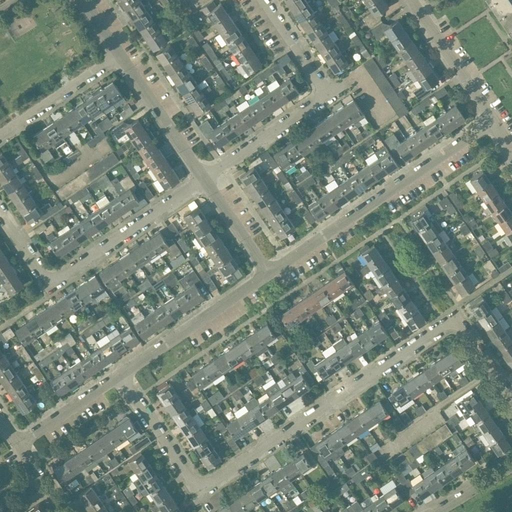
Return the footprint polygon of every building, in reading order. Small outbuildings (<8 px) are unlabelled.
[(117,0),(117,1),(121,7),(124,5),(126,9),(139,0),(117,0)] [(139,0),(126,9),(133,19),(146,10),(151,6),(149,2),(144,5),(140,0),(139,0)] [(207,12),(214,22),(228,13),(221,2),(216,6),(212,0),(201,8),(205,13),(207,12)] [(307,2),(306,0),(288,0),(287,1),(294,11),(307,2)] [(384,0),(374,0),(367,5),(371,11),(363,17),(369,26),(381,18),(377,13),(381,10),(381,11),(383,10),(382,9),(388,5),(384,0)] [(511,0),(489,0),(511,33),(511,0)] [(177,7),(181,13),(190,7),(186,1),(177,7)] [(294,11),(300,21),(314,12),(307,2),(294,11)] [(193,12),(190,7),(181,13),(184,18),(193,12)] [(345,12),(349,17),(353,14),(350,8),(345,12)] [(133,19),(140,29),(153,20),(146,10),(133,19)] [(170,14),(174,20),(179,16),(175,11),(170,14)] [(321,22),(314,12),(300,21),(307,31),(321,22)] [(235,23),(228,13),(214,22),(221,32),(235,23)] [(337,17),(341,23),(346,19),(342,14),(337,17)] [(183,22),(179,16),(174,20),(178,25),(183,22)] [(346,19),(341,23),(345,28),(350,24),(346,19)] [(397,19),(392,22),(391,21),(389,23),(390,24),(386,26),(383,21),(371,29),(378,38),(379,38),(383,44),(390,39),(404,29),(397,19)] [(140,29),(146,39),(160,30),(153,20),(140,29)] [(307,31),(314,41),(328,32),(321,22),(307,31)] [(241,33),(235,23),(221,32),(215,36),(221,46),(227,42),(241,33)] [(195,34),(200,31),(196,26),(191,29),(195,34)] [(411,39),(404,29),(390,39),(397,49),(411,39)] [(146,39),(153,48),(166,39),(167,40),(173,36),(170,32),(164,36),(160,30),(146,39)] [(204,37),(200,31),(195,34),(199,40),(204,37)] [(334,42),(328,32),(314,41),(321,51),(334,42)] [(248,42),(241,33),(227,42),(234,52),(248,42)] [(351,36),(355,42),(360,39),(356,33),(351,36)] [(187,39),(191,44),(196,41),(192,35),(187,39)] [(360,39),(355,42),(358,47),(363,44),(360,39)] [(397,49),(404,59),(418,49),(411,39),(397,49)] [(199,46),(196,41),(191,44),(195,50),(199,46)] [(205,49),(209,55),(213,51),(218,48),(215,44),(210,47),(207,41),(202,45),(205,49)] [(234,52),(241,62),(254,53),(248,42),(234,52)] [(321,51),(327,61),(341,52),(334,42),(321,51)] [(156,53),(163,63),(177,54),(169,44),(156,53)] [(327,61),(334,71),(348,61),(350,64),(354,62),(345,49),(341,52),(327,61)] [(425,59),(418,49),(404,59),(410,69),(425,59)] [(217,57),(213,51),(209,55),(212,60),(217,57)] [(261,63),(254,53),(241,62),(247,72),(261,63)] [(379,61),(383,58),(380,53),(375,56),(379,61)] [(183,64),(177,54),(163,63),(170,73),(183,64)] [(201,59),(205,64),(209,61),(205,55),(201,59)] [(363,64),(367,68),(376,62),(372,58),(363,64)] [(387,64),(383,58),(379,61),(382,67),(387,64)] [(410,69),(417,79),(432,69),(425,59),(410,69)] [(213,66),(209,61),(205,64),(208,70),(213,66)] [(279,61),(271,67),(268,68),(271,73),(277,69),(282,66),(279,61)] [(379,67),(376,62),(367,68),(370,73),(379,67)] [(170,73),(176,83),(190,74),(183,64),(170,73)] [(222,74),(227,71),(223,66),(219,69),(222,74)] [(382,72),(379,67),(370,73),(373,78),(382,72)] [(427,87),(431,84),(432,85),(434,84),(433,83),(439,79),(432,69),(417,79),(421,84),(412,91),(418,100),(430,91),(427,87)] [(231,77),(227,71),(222,74),(226,80),(231,77)] [(258,75),(261,80),(267,76),(264,71),(258,75)] [(385,77),(382,72),(373,78),(376,83),(385,77)] [(392,81),(397,78),(393,72),(388,75),(392,81)] [(176,83),(183,93),(197,84),(190,74),(176,83)] [(279,84),(288,98),(299,91),(294,84),(300,80),(296,74),(290,78),(289,77),(279,84)] [(214,79),(218,84),(223,81),(219,75),(214,79)] [(256,84),(261,80),(258,75),(253,79),(256,84)] [(388,81),(385,77),(376,83),(379,87),(388,81)] [(401,83),(397,78),(392,81),(396,86),(401,83)] [(112,81),(103,88),(112,102),(122,95),(112,81)] [(226,86),(223,81),(218,84),(221,89),(226,86)] [(391,86),(388,81),(379,87),(383,92),(391,86)] [(183,93),(190,103),(204,94),(210,89),(207,85),(201,89),(197,84),(183,93)] [(268,111),(278,105),(269,91),(264,84),(261,87),(263,90),(257,95),(259,98),(268,111)] [(278,105),(288,98),(279,84),(269,91),(278,105)] [(97,92),(93,94),(102,109),(112,102),(103,88),(101,85),(95,89),(97,92)] [(238,88),(242,93),(247,89),(244,85),(238,88)] [(395,90),(391,86),(383,92),(386,96),(395,90)] [(447,91),(444,86),(433,93),(437,98),(447,91)] [(236,97),(242,93),(238,88),(233,92),(236,97)] [(396,93),(395,90),(386,96),(389,101),(398,95),(396,93)] [(402,101),(406,97),(401,90),(396,93),(398,95),(401,99),(402,101)] [(93,94),(83,101),(92,115),(102,109),(93,94)] [(190,103),(197,113),(210,104),(204,94),(190,103)] [(401,99),(398,95),(389,101),(392,106),(401,99)] [(424,100),(427,105),(432,101),(429,96),(424,100)] [(219,102),(222,107),(227,103),(224,98),(219,102)] [(259,118),(268,111),(259,98),(249,104),(259,118)] [(365,116),(353,99),(343,106),(352,120),(357,126),(361,123),(358,120),(365,116)] [(402,101),(401,99),(392,106),(395,110),(399,107),(404,104),(402,101)] [(417,112),(427,105),(424,100),(414,107),(417,112)] [(82,122),(92,115),(83,101),(73,108),(82,122)] [(216,110),(222,107),(219,102),(213,106),(216,110)] [(120,112),(123,117),(132,110),(127,103),(122,106),(124,109),(120,112)] [(249,104),(239,111),(248,125),(259,118),(249,104)] [(407,108),(404,104),(399,107),(404,114),(407,112),(408,110),(407,108)] [(456,104),(445,111),(455,125),(465,118),(456,104)] [(342,126),(352,120),(343,106),(333,112),(342,126)] [(399,107),(395,110),(398,114),(399,117),(404,114),(399,107)] [(73,108),(62,115),(72,129),(82,122),(73,108)] [(239,131),(248,125),(239,111),(229,118),(239,131)] [(445,131),(455,125),(445,111),(435,117),(445,131)] [(333,112),(323,119),(332,133),(342,126),(333,112)] [(62,135),(72,129),(62,115),(53,121),(62,135)] [(114,116),(109,119),(112,124),(117,121),(114,116)] [(435,117),(425,124),(435,138),(445,131),(435,117)] [(126,126),(123,121),(111,129),(117,138),(127,132),(131,138),(145,128),(138,118),(126,126)] [(229,118),(219,125),(229,138),(239,131),(229,118)] [(102,131),(112,124),(109,119),(104,123),(104,122),(99,125),(102,131)] [(211,133),(213,137),(212,138),(213,139),(214,139),(219,145),(229,138),(219,125),(213,129),(207,119),(198,125),(206,137),(211,133)] [(322,140),(332,133),(323,119),(313,126),(322,140)] [(53,121),(43,128),(52,142),(62,135),(53,121)] [(425,145),(435,138),(425,124),(415,131),(425,145)] [(313,126),(303,133),(313,146),(322,140),(313,126)] [(52,142),(43,128),(33,134),(41,146),(35,151),(43,163),(53,157),(46,146),(52,142)] [(138,148),(152,138),(154,136),(150,130),(147,132),(145,128),(131,138),(138,148)] [(366,128),(361,132),(364,137),(370,133),(366,128)] [(415,131),(406,138),(415,152),(425,145),(415,131)] [(359,140),(364,137),(361,132),(355,136),(359,140)] [(398,147),(400,151),(399,152),(400,154),(401,153),(405,159),(415,152),(406,138),(400,142),(394,132),(385,139),(393,151),(398,147)] [(303,153),(313,146),(303,133),(293,139),(303,153)] [(98,134),(92,138),(96,143),(102,139),(98,134)] [(366,139),(369,144),(375,141),(371,136),(366,139)] [(96,143),(92,138),(87,141),(91,146),(96,143)] [(138,148),(145,157),(158,148),(152,138),(138,148)] [(293,139),(283,146),(293,160),(303,153),(293,139)] [(364,148),(369,144),(366,139),(360,143),(364,148)] [(14,144),(21,154),(26,151),(18,140),(14,144)] [(346,142),(341,145),(344,150),(350,147),(346,142)] [(115,148),(119,154),(124,151),(120,145),(115,148)] [(339,154),(344,150),(341,145),(335,149),(339,154)] [(295,163),(293,160),(283,146),(273,153),(285,170),(295,163)] [(78,147),(73,151),(76,156),(82,152),(78,147)] [(165,158),(158,148),(145,157),(151,167),(165,158)] [(346,153),(349,158),(355,154),(352,149),(346,153)] [(393,167),(398,164),(388,150),(378,157),(387,171),(389,173),(395,169),(393,167)] [(0,168),(9,162),(2,151),(0,152),(0,168)] [(26,151),(21,154),(24,159),(29,156),(26,151)] [(76,156),(73,151),(67,155),(70,160),(76,156)] [(113,151),(107,155),(114,164),(119,160),(113,151)] [(344,161),(349,158),(346,153),(341,156),(344,161)] [(109,167),(114,164),(107,155),(103,158),(109,167)] [(273,168),(278,165),(271,155),(266,158),(273,168)] [(331,161),(330,160),(328,157),(322,160),(325,165),(331,161)] [(377,178),(387,171),(378,157),(368,163),(377,178)] [(103,158),(98,161),(105,170),(109,167),(103,158)] [(151,167),(158,177),(172,168),(165,158),(151,167)] [(124,163),(128,168),(133,165),(129,159),(124,163)] [(320,169),(325,165),(322,160),(317,164),(320,169)] [(100,174),(105,170),(98,161),(93,164),(100,174)] [(334,166),(332,163),(331,161),(325,165),(329,170),(334,166)] [(16,172),(9,162),(0,168),(0,178),(2,181),(16,172)] [(368,163),(358,170),(367,184),(377,178),(368,163)] [(93,164),(89,167),(95,177),(100,174),(93,164)] [(30,168),(34,174),(39,171),(35,165),(30,168)] [(137,171),(133,165),(128,168),(132,174),(137,171)] [(323,174),(329,170),(325,165),(320,169),(323,174)] [(246,186),(261,177),(254,166),(239,176),(246,186)] [(90,180),(95,177),(89,167),(84,171),(90,180)] [(179,178),(172,168),(158,177),(165,187),(179,178)] [(276,173),(280,178),(284,175),(281,169),(276,173)] [(307,169),(301,172),(305,177),(310,174),(307,169)] [(357,191),(367,184),(358,170),(348,177),(357,191)] [(477,189),(490,181),(483,170),(470,178),(477,189)] [(39,171),(34,174),(38,179),(43,176),(39,171)] [(84,171),(79,174),(86,183),(90,180),(84,171)] [(8,191),(22,182),(16,172),(2,181),(8,191)] [(299,181),(305,177),(301,172),(296,176),(299,181)] [(101,176),(95,180),(98,185),(109,178),(105,173),(101,176)] [(81,186),(86,183),(79,174),(75,177),(81,186)] [(131,189),(136,185),(128,174),(119,180),(125,189),(119,194),(128,208),(139,200),(131,189)] [(284,175),(280,178),(283,184),(288,180),(284,175)] [(307,180),(310,185),(315,181),(312,176),(307,180)] [(75,177),(70,180),(77,189),(81,186),(75,177)] [(267,187),(261,177),(246,186),(253,196),(267,187)] [(348,177),(338,184),(347,198),(357,191),(348,177)] [(138,183),(142,188),(147,185),(143,179),(138,183)] [(72,193),(77,189),(70,180),(65,183),(72,193)] [(93,188),(98,185),(95,180),(90,184),(93,188)] [(304,189),(310,185),(307,180),(301,184),(304,189)] [(477,189),(485,200),(497,191),(490,181),(477,189)] [(29,192),(22,182),(8,191),(15,201),(29,192)] [(65,183),(61,186),(67,196),(72,193),(65,183)] [(337,204),(347,198),(338,184),(328,190),(337,204)] [(52,190),(49,185),(44,188),(47,194),(52,190)] [(154,195),(147,185),(142,188),(149,199),(154,195)] [(62,199),(67,196),(61,186),(56,190),(62,199)] [(82,189),(75,194),(79,198),(89,191),(85,187),(82,189)] [(253,196),(260,206),(274,197),(267,187),(253,196)] [(289,193),(293,198),(298,195),(294,189),(289,193)] [(328,190),(318,197),(328,211),(337,204),(328,190)] [(454,191),(449,194),(455,204),(460,201),(454,191)] [(487,214),(492,211),(505,202),(497,191),(485,200),(488,206),(483,209),(487,214)] [(22,211),(36,202),(29,192),(15,201),(22,211)] [(73,202),(79,198),(75,194),(70,197),(73,202)] [(119,214),(128,208),(119,194),(109,200),(119,214)] [(298,195),(293,198),(297,204),(302,200),(298,195)] [(451,203),(446,196),(438,201),(443,208),(444,207),(445,207),(451,203)] [(281,207),(274,197),(260,206),(267,216),(281,207)] [(317,218),(328,211),(318,197),(308,204),(317,218)] [(109,200),(99,207),(109,221),(119,214),(109,200)] [(462,200),(460,201),(455,204),(458,208),(464,204),(462,200)] [(49,201),(40,207),(36,202),(22,211),(29,221),(41,213),(44,218),(60,208),(56,203),(52,206),(49,201)] [(492,211),(499,221),(511,213),(505,202),(492,211)] [(408,220),(412,227),(415,225),(418,230),(435,218),(432,213),(428,216),(424,210),(427,208),(425,204),(410,214),(412,218),(408,220)] [(190,224),(204,215),(197,205),(183,214),(190,224)] [(456,209),(453,206),(447,210),(449,214),(456,209)] [(99,228),(109,221),(99,207),(89,214),(99,228)] [(267,216),(273,226),(288,216),(281,207),(267,216)] [(59,212),(62,216),(68,213),(64,208),(59,212)] [(310,223),(315,220),(308,210),(303,213),(310,223)] [(56,220),(62,216),(59,212),(53,215),(56,220)] [(499,221),(506,232),(511,228),(511,212),(511,213),(499,221)] [(89,214),(79,221),(89,235),(99,228),(89,214)] [(211,225),(204,215),(190,224),(197,234),(211,225)] [(294,227),(288,216),(273,226),(280,236),(294,227)] [(418,230),(425,240),(439,231),(442,229),(435,218),(418,230)] [(79,241),(89,235),(79,221),(69,227),(79,241)] [(44,222),(34,229),(37,233),(47,226),(44,222)] [(167,225),(174,236),(179,232),(172,222),(167,225)] [(468,227),(465,223),(459,228),(461,231),(468,227)] [(69,248),(79,241),(69,227),(67,224),(58,231),(60,234),(69,248)] [(201,246),(204,244),(217,235),(211,225),(197,234),(194,236),(201,246)] [(172,239),(167,242),(165,239),(165,238),(164,236),(163,237),(159,231),(149,238),(158,252),(165,247),(171,256),(180,250),(172,239)] [(425,240),(433,251),(446,242),(439,231),(425,240)] [(59,255),(69,248),(60,234),(49,241),(59,255)] [(224,244),(217,235),(204,244),(210,254),(224,244)] [(181,245),(186,242),(182,237),(177,240),(181,245)] [(149,238),(139,245),(148,259),(158,252),(149,238)] [(148,259),(139,245),(137,242),(131,246),(133,249),(129,251),(138,265),(148,259)] [(189,248),(186,242),(181,245),(185,251),(189,248)] [(453,253),(446,242),(433,251),(440,261),(453,253)] [(381,255),(373,244),(369,247),(366,243),(358,249),(361,252),(368,263),(381,255)] [(210,254),(217,264),(231,255),(224,244),(210,254)] [(129,251),(119,258),(128,272),(138,265),(129,251)] [(0,269),(10,263),(3,252),(0,254),(0,269)] [(185,258),(181,253),(176,256),(180,262),(185,258)] [(440,261),(447,272),(460,263),(453,253),(440,261)] [(231,255),(217,264),(201,275),(204,280),(209,277),(208,276),(220,268),(224,274),(238,265),(231,255)] [(388,265),(381,255),(368,263),(361,268),(364,273),(371,268),(375,274),(388,265)] [(194,265),(199,261),(195,256),(190,260),(194,265)] [(119,279),(128,272),(119,258),(109,265),(119,279)] [(498,267),(501,272),(511,265),(508,260),(498,267)] [(203,267),(199,261),(194,265),(198,270),(203,267)] [(0,269),(0,277),(3,282),(17,273),(10,263),(0,269)] [(468,274),(460,263),(447,272),(455,283),(468,274)] [(109,265),(99,272),(109,286),(119,279),(109,265)] [(375,274),(383,285),(395,276),(388,265),(375,274)] [(163,267),(157,271),(160,276),(166,272),(163,267)] [(333,277),(342,290),(345,295),(351,290),(350,288),(355,284),(343,267),(337,271),(338,274),(333,277)] [(203,296),(199,290),(200,289),(198,287),(198,288),(195,284),(201,281),(193,269),(183,275),(190,285),(183,289),(193,303),(203,296)] [(155,279),(160,276),(157,271),(151,275),(151,274),(146,277),(147,279),(150,282),(155,279)] [(168,274),(162,278),(165,283),(175,276),(172,271),(168,274)] [(23,282),(17,273),(3,282),(9,292),(23,282)] [(468,274),(455,283),(462,294),(475,285),(468,274)] [(96,299),(106,291),(95,275),(84,282),(94,295),(96,299)] [(379,295),(386,290),(390,296),(403,287),(395,276),(383,285),(376,289),(379,295)] [(216,287),(209,277),(204,280),(211,290),(216,287)] [(331,297),(342,290),(333,277),(322,284),(331,297)] [(160,287),(165,283),(162,278),(156,282),(160,287)] [(84,302),(94,295),(84,282),(75,288),(84,302)] [(146,287),(147,288),(150,292),(155,289),(151,284),(146,287)] [(322,284),(312,292),(320,304),(331,297),(322,284)] [(390,296),(397,306),(410,297),(403,287),(390,296)] [(74,309),(84,302),(75,288),(65,295),(74,309)] [(133,288),(127,291),(130,296),(136,292),(133,288)] [(183,310),(193,303),(183,289),(173,296),(183,310)] [(310,312),(320,304),(312,292),(301,299),(310,312)] [(471,306),(478,316),(491,308),(481,293),(469,302),(471,305),(471,306)] [(64,316),(74,309),(65,295),(55,302),(64,316)] [(138,295),(132,299),(136,304),(141,300),(138,295)] [(173,296),(164,303),(173,317),(183,310),(173,296)] [(417,308),(410,297),(397,306),(404,317),(417,308)] [(130,307),(136,304),(132,299),(127,302),(130,307)] [(301,299),(291,306),(299,319),(310,312),(301,299)] [(353,299),(350,301),(354,308),(358,305),(353,299)] [(55,302),(45,309),(54,323),(64,316),(55,302)] [(163,323),(173,317),(164,303),(154,309),(163,323)] [(108,304),(102,308),(106,313),(111,309),(108,304)] [(288,326),(299,319),(291,306),(280,314),(281,315),(276,317),(281,324),(285,322),(288,326)] [(106,313),(102,308),(97,312),(100,317),(106,313)] [(417,308),(404,317),(412,328),(425,319),(417,308)] [(498,318),(491,308),(478,316),(485,327),(498,318)] [(45,329),(54,323),(45,309),(36,315),(45,329)] [(154,309),(144,316),(154,330),(163,323),(154,309)] [(113,311),(108,315),(111,320),(117,316),(113,311)] [(140,311),(130,317),(144,337),(154,330),(144,316),(140,311)] [(389,317),(386,313),(380,317),(385,325),(391,322),(388,318),(389,317)] [(36,315),(25,322),(34,336),(45,329),(36,315)] [(105,324),(111,320),(108,315),(102,319),(105,324)] [(88,318),(83,322),(86,326),(92,323),(88,318)] [(485,327),(492,337),(505,329),(498,318),(485,327)] [(376,340),(387,333),(379,320),(367,328),(376,340)] [(25,343),(34,336),(25,322),(15,329),(25,343)] [(77,325),(81,330),(86,326),(83,322),(77,325)] [(267,322),(256,330),(264,342),(275,335),(277,337),(282,334),(277,326),(272,329),(267,322)] [(93,325),(88,329),(91,334),(97,330),(93,325)] [(392,325),(387,328),(394,338),(399,335),(392,325)] [(130,326),(119,333),(129,347),(139,339),(130,326)] [(7,339),(15,333),(10,327),(2,332),(7,339)] [(366,348),(376,340),(367,328),(357,335),(366,348)] [(86,338),(91,334),(88,329),(82,333),(86,338)] [(511,339),(511,338),(505,329),(492,337),(500,348),(511,339)] [(268,348),(264,342),(256,330),(245,337),(254,350),(258,355),(268,348)] [(70,333),(64,336),(67,341),(73,337),(70,333)] [(119,353),(129,347),(119,333),(109,340),(119,353)] [(357,335),(346,342),(355,355),(366,348),(357,335)] [(59,340),(61,343),(62,345),(67,341),(64,336),(59,340)] [(76,342),(74,338),(73,337),(67,341),(71,346),(76,342)] [(243,357),(254,350),(245,337),(235,344),(243,357)] [(336,349),(344,362),(355,355),(346,342),(343,337),(332,344),(336,349)] [(511,339),(500,348),(507,359),(511,355),(511,339)] [(109,340),(100,346),(109,360),(119,353),(109,340)] [(71,346),(67,341),(62,345),(65,349),(71,346)] [(233,364),(243,357),(235,344),(224,352),(233,364)] [(18,349),(22,354),(27,351),(23,345),(18,349)] [(52,349),(49,345),(43,349),(46,354),(52,349)] [(99,367),(109,360),(100,346),(90,353),(99,367)] [(465,355),(462,356),(456,347),(445,354),(457,372),(471,363),(465,355)] [(37,360),(46,354),(43,349),(38,352),(33,355),(37,360)] [(58,349),(48,356),(52,361),(62,354),(58,349)] [(336,349),(325,357),(334,369),(338,366),(340,369),(346,365),(344,362),(336,349)] [(27,351),(22,354),(25,359),(30,356),(27,351)] [(222,371),(233,364),(224,352),(213,359),(222,371)] [(0,369),(9,363),(3,353),(0,354),(0,369)] [(90,353),(80,360),(89,374),(99,367),(90,353)] [(445,354),(434,362),(443,374),(449,370),(453,376),(457,373),(457,372),(445,354)] [(46,364),(52,361),(48,356),(43,359),(46,364)] [(325,357),(314,364),(311,359),(306,363),(313,373),(318,369),(323,377),(334,369),(325,357)] [(211,379),(222,371),(213,359),(203,366),(211,379)] [(79,380),(89,374),(80,360),(70,367),(79,380)] [(434,362),(423,369),(432,382),(443,374),(434,362)] [(0,369),(0,378),(2,382),(16,373),(9,363),(0,369)] [(31,369),(35,374),(40,371),(36,365),(31,369)] [(310,385),(309,384),(314,381),(303,365),(298,368),(301,373),(296,377),(292,371),(286,375),(299,393),(310,385)] [(201,386),(211,379),(203,366),(192,374),(201,386)] [(70,367),(60,373),(70,387),(79,380),(70,367)] [(252,378),(256,375),(251,369),(248,371),(252,378)] [(422,389),(432,382),(423,369),(413,376),(422,389)] [(40,371),(35,374),(39,379),(44,376),(40,371)] [(23,382),(16,373),(2,382),(9,392),(23,382)] [(59,394),(70,387),(60,373),(50,380),(59,394)] [(286,384),(280,388),(289,401),(299,393),(286,375),(282,378),(286,384)] [(413,376),(402,384),(411,396),(422,389),(413,376)] [(57,396),(47,381),(43,383),(46,388),(45,389),(52,399),(57,396)] [(26,387),(23,382),(9,392),(16,402),(30,392),(35,389),(32,384),(26,387)] [(165,402),(177,394),(170,383),(157,391),(165,402)] [(231,392),(234,390),(230,383),(226,386),(231,392)] [(400,404),(411,396),(402,384),(392,391),(393,393),(388,396),(395,407),(400,404)] [(278,408),(289,401),(280,388),(269,395),(278,408)] [(462,413),(468,410),(481,401),(473,390),(455,403),(462,413)] [(213,394),(208,397),(213,404),(224,397),(220,391),(217,394),(213,394)] [(236,391),(232,394),(236,400),(240,398),(236,391)] [(37,402),(30,392),(16,402),(23,412),(37,402)] [(185,405),(177,394),(165,402),(172,413),(185,405)] [(267,415),(278,408),(269,395),(259,402),(267,415)] [(257,422),(267,415),(259,402),(255,397),(248,402),(252,407),(248,410),(257,422)] [(369,406),(377,419),(388,412),(393,408),(388,401),(383,404),(379,399),(369,406)] [(488,412),(481,401),(468,410),(475,420),(488,412)] [(172,413),(179,424),(192,415),(197,412),(194,407),(189,411),(185,405),(172,413)] [(367,426),(377,419),(369,406),(358,414),(367,426)] [(246,430),(257,422),(248,410),(237,417),(246,430)] [(400,414),(406,423),(411,420),(405,410),(400,414)] [(483,431),(495,422),(488,412),(475,420),(483,431)] [(347,421),(356,434),(367,426),(358,414),(347,421)] [(455,414),(447,420),(449,423),(451,422),(457,418),(455,414)] [(141,426),(137,420),(134,422),(129,416),(126,415),(123,417),(123,420),(118,423),(127,436),(138,429),(138,428),(141,426)] [(199,426),(192,415),(179,424),(187,434),(199,426)] [(399,428),(404,425),(397,415),(392,418),(399,428)] [(235,437),(246,430),(237,417),(227,424),(235,437)] [(347,421),(337,428),(345,441),(356,434),(347,421)] [(503,433),(495,422),(483,431),(490,442),(503,433)] [(116,444),(127,436),(118,423),(108,431),(116,444)] [(445,423),(440,427),(447,437),(452,433),(445,423)] [(187,434),(194,445),(206,436),(199,426),(187,434)] [(443,440),(447,437),(440,427),(436,430),(443,440)] [(345,441),(337,428),(326,436),(335,448),(340,456),(345,453),(340,445),(345,441)] [(431,433),(438,443),(443,440),(436,430),(431,433)] [(108,431),(97,438),(105,451),(116,444),(108,431)] [(438,443),(431,433),(426,436),(433,446),(438,443)] [(456,441),(460,439),(456,433),(452,435),(456,441)] [(503,433),(490,442),(497,453),(510,444),(503,433)] [(147,435),(133,445),(137,451),(151,441),(147,435)] [(214,447),(206,436),(194,445),(199,452),(201,456),(214,447)] [(240,449),(231,436),(226,439),(235,452),(240,449)] [(340,456),(335,448),(326,436),(315,443),(315,444),(327,460),(332,456),(335,460),(340,456)] [(426,436),(421,439),(428,450),(433,446),(426,436)] [(95,458),(105,451),(97,438),(86,445),(91,452),(95,458)] [(474,442),(472,438),(465,442),(468,446),(474,442)] [(428,450),(421,439),(417,443),(423,453),(428,450)] [(380,447),(378,443),(377,441),(370,446),(373,451),(373,452),(380,447)] [(423,453),(417,443),(412,446),(416,452),(418,456),(423,453)] [(315,444),(310,447),(323,466),(328,462),(327,460),(315,444)] [(76,453),(84,465),(95,458),(91,452),(86,445),(76,453)] [(416,458),(418,456),(416,452),(412,446),(407,449),(409,452),(414,459),(416,458)] [(214,447),(201,456),(208,466),(221,458),(214,447)] [(455,455),(464,468),(475,460),(466,447),(455,455)] [(316,461),(308,448),(303,451),(292,459),(301,471),(316,461)] [(409,452),(407,449),(402,453),(409,463),(412,461),(414,459),(409,452)] [(473,453),(479,463),(485,460),(478,450),(473,453)] [(149,462),(141,451),(128,460),(136,471),(149,462)] [(84,465),(76,453),(65,460),(74,473),(84,465)] [(404,466),(408,463),(409,463),(402,453),(398,456),(404,466)] [(464,468),(455,455),(444,462),(453,475),(464,468)] [(399,468),(400,469),(404,466),(398,456),(393,459),(399,468)] [(111,459),(115,466),(119,463),(115,457),(111,459)] [(290,479),(301,471),(292,459),(281,466),(290,479)] [(53,473),(57,478),(60,476),(63,480),(74,473),(65,460),(54,467),(57,471),(53,473)] [(358,461),(353,464),(357,469),(362,466),(358,461)] [(143,481),(155,472),(149,462),(136,471),(140,476),(133,481),(136,485),(143,481)] [(335,472),(328,462),(323,466),(330,476),(335,472)] [(453,475),(444,462),(434,469),(442,482),(453,475)] [(290,479),(281,466),(270,473),(279,486),(290,479)] [(400,470),(400,469),(395,472),(402,482),(406,479),(400,470)] [(442,482),(434,469),(423,477),(432,489),(442,482)] [(163,483),(155,472),(143,481),(136,485),(140,491),(147,487),(150,492),(163,483)] [(269,493),(279,486),(270,473),(260,481),(269,493)] [(432,489),(423,477),(412,484),(421,497),(432,489)] [(129,485),(123,490),(125,493),(131,489),(136,485),(133,481),(129,485)] [(269,493),(260,481),(249,488),(258,500),(269,493)] [(70,489),(74,494),(84,487),(80,482),(70,489)] [(170,494),(163,483),(150,492),(158,503),(170,494)] [(99,496),(91,485),(79,493),(86,504),(99,496)] [(394,485),(384,493),(392,505),(403,498),(394,485)] [(247,508),(258,500),(249,488),(239,495),(247,508)] [(310,494),(307,489),(300,493),(304,498),(310,494)] [(370,496),(373,500),(381,511),(382,511),(392,505),(384,493),(378,496),(376,492),(370,496)] [(166,511),(177,504),(170,494),(158,503),(151,507),(154,511),(161,508),(164,511),(166,511)] [(240,511),(247,508),(239,495),(228,503),(234,511),(240,511)] [(97,511),(106,506),(99,496),(86,504),(91,511),(97,511)] [(329,506),(323,496),(318,500),(324,510),(329,506)] [(289,500),(293,506),(297,504),(292,497),(289,500)] [(349,511),(365,511),(362,507),(357,499),(346,506),(349,511)] [(381,511),(373,500),(362,507),(365,511),(381,511)] [(44,511),(39,503),(31,508),(33,511),(30,511),(44,511)] [(218,511),(234,511),(228,503),(217,510),(218,511)]
